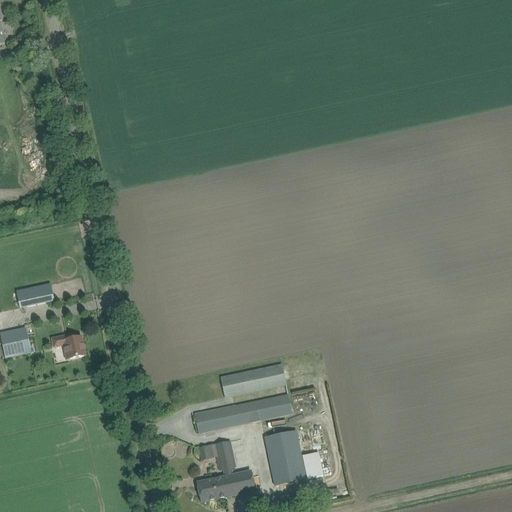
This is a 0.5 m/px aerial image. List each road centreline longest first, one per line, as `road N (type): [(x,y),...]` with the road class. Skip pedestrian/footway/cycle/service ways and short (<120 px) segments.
road 1 (unclassified): [(158,511),(48,0)]
road 2 (track): [(511,475),(345,511)]
